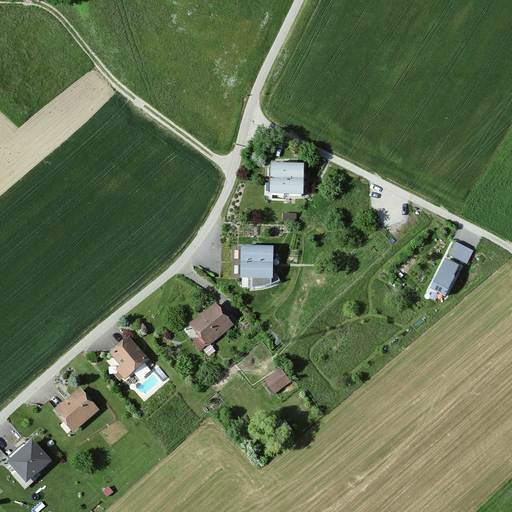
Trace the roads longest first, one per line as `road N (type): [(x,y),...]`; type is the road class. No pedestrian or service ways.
road 1 (tertiary): [(296,0),(205,232),(0,421)]
road 2 (track): [(511,254),(245,115)]
road 3 (track): [(227,169),(115,92),(44,8),(0,6)]
